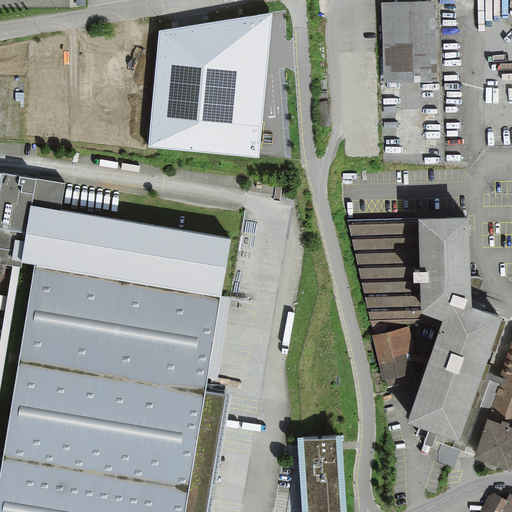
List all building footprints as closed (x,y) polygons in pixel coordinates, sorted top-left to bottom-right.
[(434,4),(382,5),(384,85),(436,84),(434,4)] [(273,13),(160,31),(147,146),(260,158),(273,13)] [(217,288),(226,231),(62,205),(66,180),(0,169),(0,261),(18,265),(20,257),(32,259),(217,288)] [(504,315),(473,303),(473,300),(473,293),(478,295),(484,278),(477,276),(471,276),(470,224),(470,217),(446,218),(348,220),(372,322),(408,321),(425,321),(440,326),(410,411),(423,416),(418,431),(458,445),(485,369),(504,315)] [(217,288),(32,259),(0,457),(0,511),(207,511),(213,479),(227,393),(211,390),(227,290),(217,288)] [(408,321),(372,322),(386,381),(414,375),(409,355),(416,352),(412,329),(408,321)] [(511,342),(501,375),(487,416),(511,425),(511,342)] [(458,445),(475,451),(501,375),(485,369),(458,445)] [(475,451),(474,454),(510,467),(511,460),(511,425),(487,416),(475,451)] [(299,432),(303,511),(347,511),(342,445),(341,429),(299,432)] [(507,496),(493,491),(479,511),(511,511),(511,489),(511,490),(507,496)]
